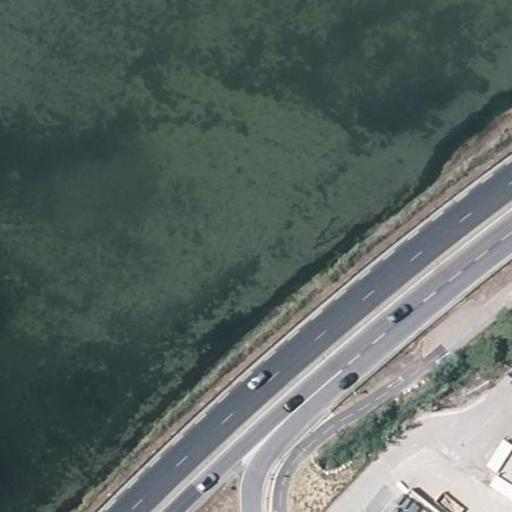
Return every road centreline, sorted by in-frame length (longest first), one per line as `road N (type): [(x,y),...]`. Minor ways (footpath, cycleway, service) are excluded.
road 1 (primary): [(511,181),(347,309),(130,511)]
road 2 (primary): [(178,511),(385,320),(511,222)]
